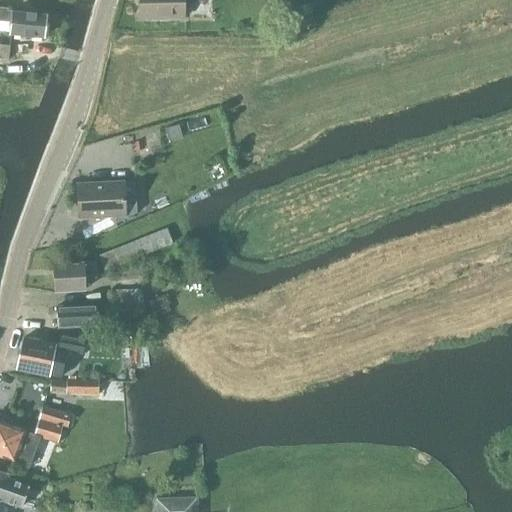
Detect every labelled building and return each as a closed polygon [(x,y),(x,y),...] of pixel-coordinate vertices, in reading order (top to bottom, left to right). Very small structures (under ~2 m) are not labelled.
[(139,0),(140,19),(184,18),(184,3),(196,2),(195,0),(139,0)] [(7,11),(8,9),(0,7),(0,21),(12,22),(11,34),(43,38),(46,15),(7,11)] [(0,58),(9,60),(10,46),(0,44),(0,58)] [(179,125),(166,128),(170,141),(183,137),(179,125)] [(77,185),(79,217),(91,217),(92,223),(79,230),(85,241),(117,224),(116,215),(125,215),(123,183),(77,185)] [(165,196),(155,201),(159,210),(169,206),(165,196)] [(105,271),(173,244),(167,229),(99,257),(105,271)] [(55,291),(85,290),(85,277),(97,276),(96,263),(53,265),(55,291)] [(104,320),(144,318),(142,290),(110,292),(111,304),(104,305),(104,320)] [(165,296),(148,302),(153,317),(170,312),(165,296)] [(56,327),(96,325),(95,306),(55,308),(56,327)] [(24,338),(17,369),(60,378),(66,350),(82,351),(85,339),(99,340),(100,332),(78,330),(77,333),(77,337),(61,334),(59,345),(24,338)] [(50,392),(50,393),(66,394),(98,395),(99,381),(67,380),(66,383),(51,381),(51,382),(48,382),(47,391),(50,392)] [(42,407),(34,435),(38,437),(58,442),(63,427),(67,428),(71,415),(64,413),(43,407),(42,407)] [(0,456),(14,462),(13,463),(27,468),(38,437),(34,435),(25,432),(26,431),(8,424),(10,418),(0,414),(0,456)] [(0,470),(0,501),(20,509),(28,487),(7,479),(9,473),(0,470)] [(155,498),(155,511),(196,511),(196,497),(155,498)]
